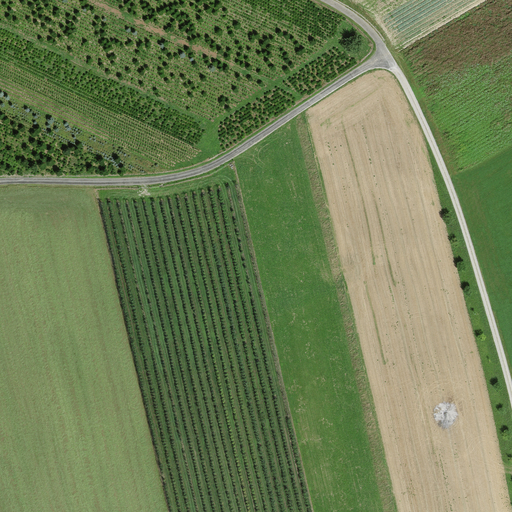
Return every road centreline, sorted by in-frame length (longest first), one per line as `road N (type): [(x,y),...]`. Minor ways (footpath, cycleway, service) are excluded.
road 1 (track): [(0,179),(148,180),(197,171),(386,53)]
road 2 (track): [(386,53),(444,169),(511,394)]
